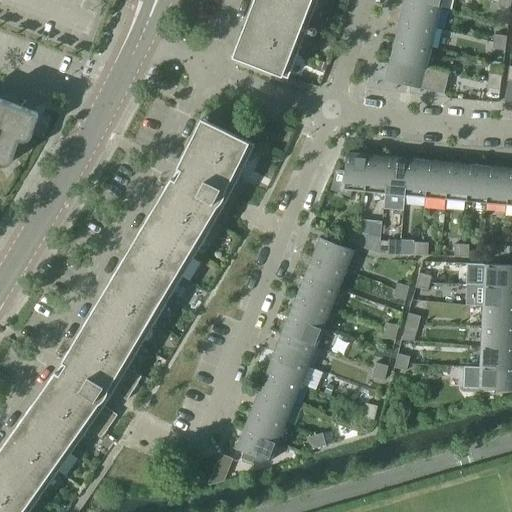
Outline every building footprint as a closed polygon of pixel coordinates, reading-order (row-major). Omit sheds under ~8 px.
[(253,0),(231,57),(287,79),(317,0),(253,0)] [(404,0),(399,20),(435,29),(439,9),(404,0)] [(403,0),(404,0),(439,9),(441,0),(403,0)] [(510,3),(498,2),(497,9),(509,11),(510,3)] [(399,20),(395,39),(430,48),(435,29),(399,20)] [(494,35),(493,42),(505,44),(506,36),(494,35)] [(395,39),(390,58),(426,67),(430,48),(395,39)] [(505,44),(493,42),(492,49),(504,51),(505,44)] [(449,72),(426,67),(390,58),(385,80),(443,94),(449,72)] [(488,74),(488,82),(500,83),(501,76),(488,74)] [(500,83),(488,82),(487,89),(499,90),(500,83)] [(0,165),(4,166),(8,165),(11,163),(13,159),(13,155),(19,140),(21,141),(22,141),(24,141),(26,141),(28,140),(29,139),(30,138),(32,136),(32,135),(33,134),(33,130),(38,117),(38,116),(38,115),(37,114),(36,113),(35,112),(0,99),(0,165)] [(171,178),(144,222),(61,361),(65,364),(59,374),(55,371),(0,448),(0,511),(28,511),(88,429),(101,438),(117,415),(104,406),(113,392),(126,400),(141,376),(127,368),(214,222),(222,208),(230,194),(237,179),(254,145),(208,122),(201,118),(176,167),(180,170),(175,180),(171,178)] [(364,191),(367,155),(346,153),(344,171),(339,170),(337,170),(336,171),(335,171),(334,172),(334,173),(330,190),(349,197),(351,190),(364,191)] [(364,191),(384,193),(387,157),(367,155),(364,191)] [(384,193),(405,195),(408,159),(387,157),(384,193)] [(405,195),(425,197),(428,161),(408,159),(405,195)] [(425,197),(446,199),(449,163),(428,161),(425,197)] [(446,199),(465,201),(469,165),(449,163),(446,199)] [(465,201),(487,203),(490,167),(469,165),(465,201)] [(487,203),(506,205),(509,169),(490,167),(487,203)] [(345,240),(348,242),(348,241),(353,230),(349,229),(345,240)] [(353,230),(348,241),(348,242),(362,247),(366,235),(359,233),(353,230)] [(319,237),(312,257),(346,270),(353,251),(319,237)] [(379,254),(388,254),(388,242),(380,241),(379,254)] [(404,255),(413,255),(413,243),(405,243),(404,255)] [(453,257),(468,258),(469,245),(461,245),(454,244),(453,257)] [(494,259),(509,259),(509,246),(503,246),(495,246),(494,259)] [(312,257),(304,276),(338,289),(346,270),(312,257)] [(511,265),(484,264),(483,285),(511,286),(511,265)] [(419,273),(415,287),(427,290),(429,283),(431,276),(419,273)] [(304,276),(297,295),(331,308),(338,289),(304,276)] [(393,297),(405,301),(409,286),(396,283),(394,291),(393,297)] [(511,286),(483,285),(482,306),(511,307),(511,286)] [(297,295),(289,314),(323,327),(331,308),(297,295)] [(511,307),(482,306),(481,327),(511,327),(511,307)] [(408,313),(404,327),(416,331),(418,324),(420,317),(408,313)] [(289,314),(281,333),(315,347),(323,327),(289,314)] [(382,337),(394,340),(398,326),(386,323),(384,330),(382,337)] [(511,327),(481,327),(480,347),(511,348),(511,327)] [(281,333),(274,352),(308,366),(315,347),(281,333)] [(511,348),(480,347),(479,368),(511,369),(511,348)] [(274,352),(266,372),(300,385),(308,366),(274,352)] [(397,354),(394,368),(406,371),(408,364),(410,357),(397,354)] [(372,377),(384,380),(388,366),(375,363),(374,370),(372,377)] [(511,369),(479,368),(479,389),(511,390),(511,369)] [(266,372),(258,391),(292,404),(300,385),(266,372)] [(258,391),(251,410),(285,423),(292,404),(258,391)] [(361,417),(373,420),(377,406),(365,403),(363,409),(361,417)] [(251,410),(243,429),(277,442),(285,423),(251,410)] [(277,442),(243,429),(236,448),(243,451),(240,459),(252,464),(255,456),(270,462),(277,442)] [(308,437),(312,449),(326,445),(322,433),(314,435),(308,437)] [(89,469),(92,471),(100,461),(96,458),(92,459),(88,466),(89,469)] [(58,505),(64,509),(68,505),(61,501),(58,505)]
